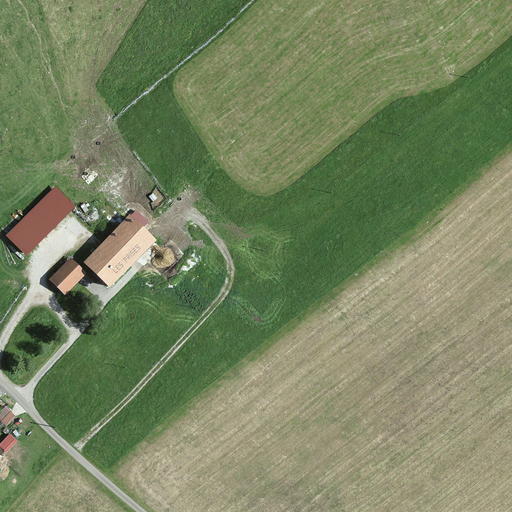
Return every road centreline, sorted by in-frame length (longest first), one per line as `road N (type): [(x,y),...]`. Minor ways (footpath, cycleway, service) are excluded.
road 1 (track): [(73,452),(211,309),(230,278),(222,248),(187,214),(116,207),(85,231)]
road 2 (track): [(0,381),(139,511)]
